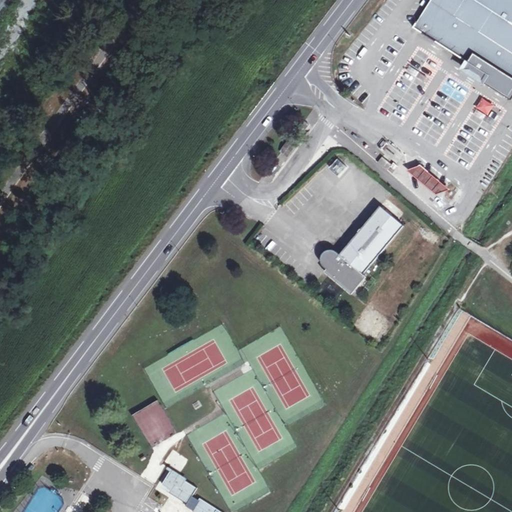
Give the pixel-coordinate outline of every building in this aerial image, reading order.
[(511,0),(428,0),(411,29),(442,48),(466,63),(461,70),(468,71),(477,77),(480,82),(509,100),(511,95),(511,0)] [(481,98),(476,110),(490,116),(495,104),(481,98)] [(282,150),(288,153),(294,145),(288,141),(282,150)] [(386,169),(391,163),(382,156),(377,162),(386,169)] [(330,168),(339,176),(347,168),(339,159),(330,168)] [(436,197),(449,188),(418,163),(407,169),(436,197)] [(397,217),(402,212),(388,201),(384,206),(397,217)] [(365,278),(405,229),(381,209),(341,258),(336,254),(333,253),(328,254),(325,257),(323,261),(323,266),(326,270),(356,295),(368,280),(365,278)] [(160,401),(134,413),(148,444),(174,432),(160,401)] [(172,450),(166,461),(181,471),(188,460),(172,450)] [(188,505),(198,486),(168,469),(157,488),(188,505)] [(223,511),(192,497),(184,511),(223,511)]
